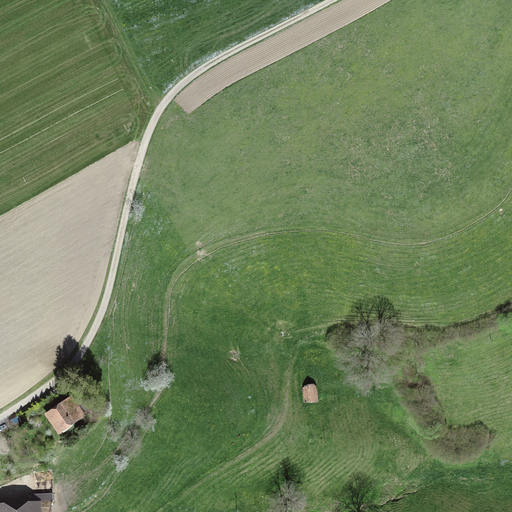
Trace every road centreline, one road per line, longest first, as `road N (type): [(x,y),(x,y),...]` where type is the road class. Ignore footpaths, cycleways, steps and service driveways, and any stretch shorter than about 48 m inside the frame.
road 1 (track): [(332,0),(224,55),(169,95),(142,149),(93,331),(65,371),(0,418)]
road 2 (track): [(155,511),(274,426),(289,361),(303,346),(449,341),(511,321)]
